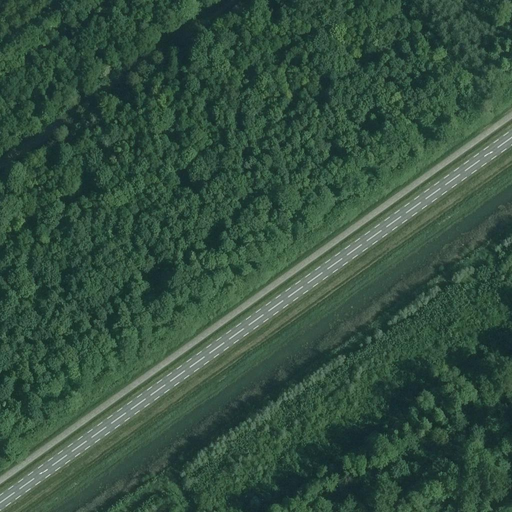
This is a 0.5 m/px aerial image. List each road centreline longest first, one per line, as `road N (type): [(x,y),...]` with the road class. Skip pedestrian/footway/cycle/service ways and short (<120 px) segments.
road 1 (primary): [(0,502),(511,138)]
road 2 (track): [(231,0),(0,164)]
